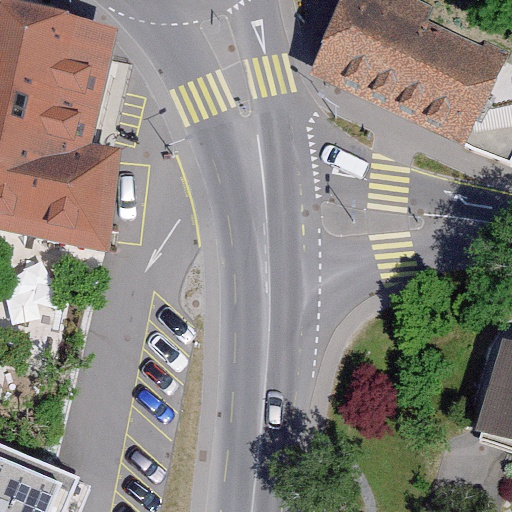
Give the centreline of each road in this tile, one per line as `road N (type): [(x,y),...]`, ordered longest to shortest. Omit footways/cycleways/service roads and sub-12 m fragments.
road 1 (secondary): [(252,511),(266,217)]
road 2 (residential): [(511,233),(266,217)]
road 3 (secondary): [(266,217),(250,124),(209,0)]
